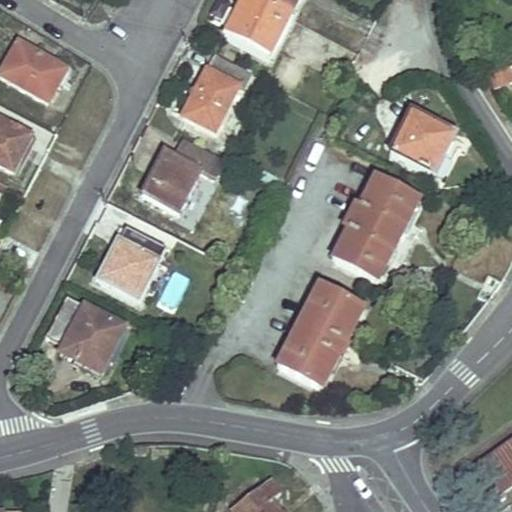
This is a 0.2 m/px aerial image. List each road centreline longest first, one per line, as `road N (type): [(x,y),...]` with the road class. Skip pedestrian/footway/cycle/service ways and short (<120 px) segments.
road 1 (residential): [(0,457),(145,415),(335,442),(388,435)]
road 2 (residential): [(0,366),(147,77)]
road 3 (residential): [(434,0),(443,39),(511,163)]
road 4 (residential): [(388,435),(445,395),(511,329)]
road 5 (residential): [(147,77),(22,0)]
